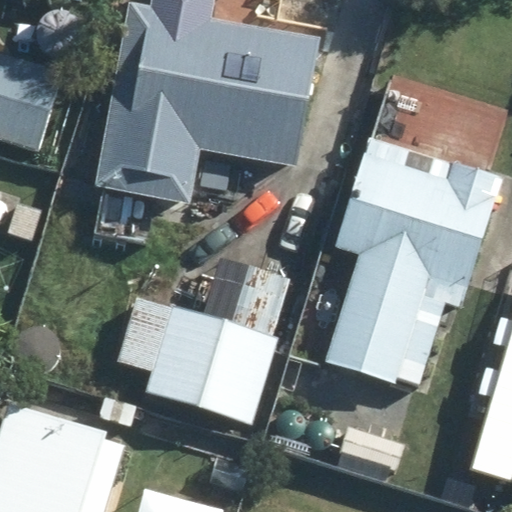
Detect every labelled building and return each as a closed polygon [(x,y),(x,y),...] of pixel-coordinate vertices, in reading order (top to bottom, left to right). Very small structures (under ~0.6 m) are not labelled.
[(0,0),(0,1),(99,27),(105,0),(0,0)] [(318,61),(129,25),(94,204),(189,223),(199,167),(294,185),(318,61)] [(61,93),(0,74),(0,157),(38,169),(61,93)] [(511,144),(511,122),(446,103),(432,148),(504,170),(511,144)] [(500,203),(373,160),(339,266),(360,274),(326,378),(396,400),(399,393),(419,399),(445,320),(461,325),(500,203)] [(251,440),(276,355),(171,324),(145,408),(251,440)] [(510,499),(511,491),(511,337),(480,325),(429,472),(510,499)]
